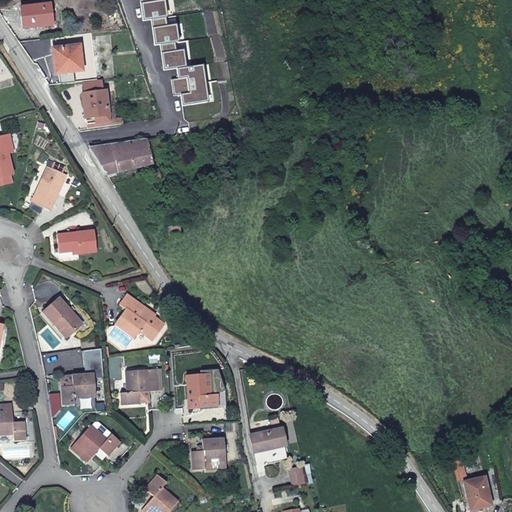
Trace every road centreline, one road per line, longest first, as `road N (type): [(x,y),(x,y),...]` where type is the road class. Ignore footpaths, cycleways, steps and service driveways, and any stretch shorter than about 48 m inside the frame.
road 1 (unclassified): [(0,31),(159,276),(202,325),(336,398),(391,444),(433,511)]
road 2 (unknown): [(72,142),(154,125),(172,112),(126,0)]
road 3 (residential): [(13,269),(36,366),(51,459),(45,466)]
